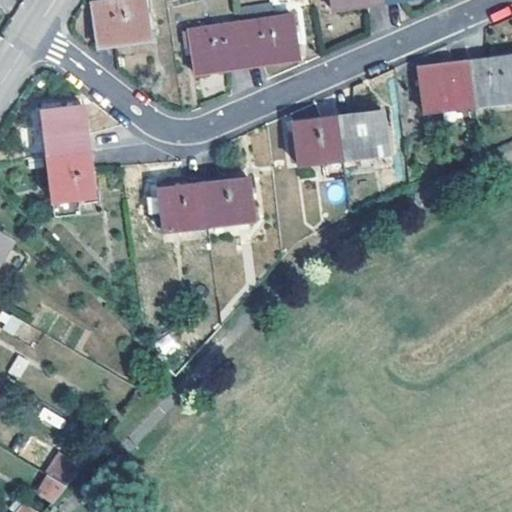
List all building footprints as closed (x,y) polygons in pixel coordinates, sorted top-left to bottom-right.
[(144,0),(110,0),(92,3),(99,45),(151,37),(144,0)] [(291,14),(241,21),(247,64),(298,57),(291,14)] [(196,72),(247,64),(241,21),(190,29),(196,72)] [(511,55),(471,60),(476,103),(511,98),(511,55)] [(425,109),(476,103),(471,60),(419,66),(425,109)] [(43,111),(49,154),(89,149),(83,106),(43,111)] [(382,111),(338,116),(343,157),(387,151),(382,111)] [(298,162),(343,157),(338,116),(293,122),(298,162)] [(94,194),(89,149),(49,154),(55,199),(94,194)] [(248,177),(205,181),(210,224),(253,218),(248,177)] [(164,229),(210,224),(205,181),(158,187),(164,229)] [(0,231),(0,257),(12,239),(0,231)] [(64,451),(47,472),(48,473),(67,484),(82,466),(64,451)] [(67,484),(48,473),(37,492),(53,501),(67,484)] [(40,511),(25,502),(16,511),(40,511)]
